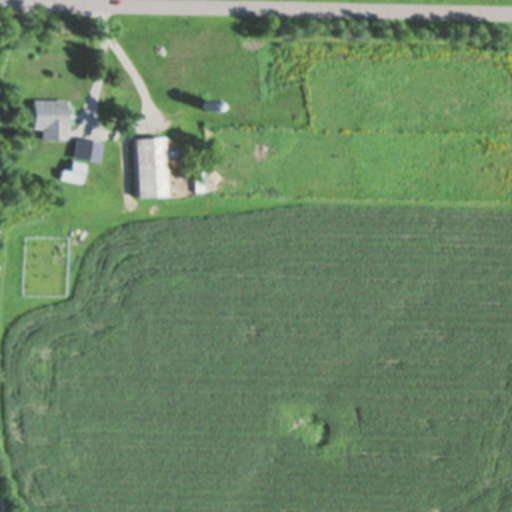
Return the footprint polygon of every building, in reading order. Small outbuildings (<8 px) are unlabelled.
[(238,92),(190,93),(190,68),(237,67),(238,92)] [(206,98),(207,98),(208,99),(209,99),(210,100),(211,101),(211,102),(211,103),(211,104),(211,105),(211,106),(210,107),(209,108),(208,108),(207,108),(206,109),(205,108),(204,108),(203,107),(202,107),(202,106),(201,105),(201,104),(201,103),(201,102),(202,101),(202,100),(203,99),(204,99),(205,98),(206,98)] [(64,99),(63,138),(40,138),(40,127),(31,127),(31,99),(64,99)] [(164,194),(134,196),(131,137),(161,135),(164,194)] [(100,140),(97,160),(71,156),(74,136),(100,140)] [(174,155),(164,155),(163,147),(174,147),(174,155)] [(83,163),(79,182),(58,178),(59,169),(67,170),(69,160),(83,163)] [(201,170),(201,175),(205,175),(205,189),(193,190),(192,171),(201,170)]
